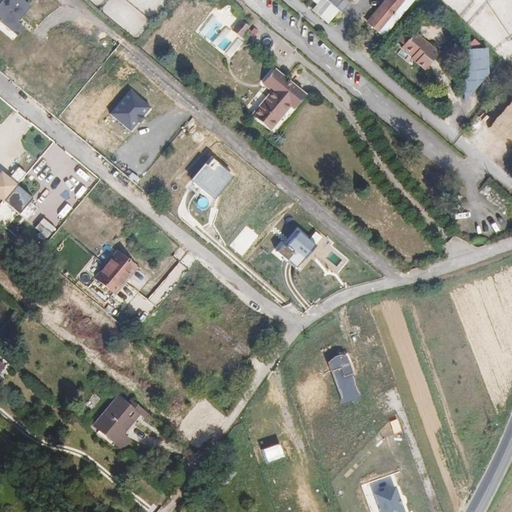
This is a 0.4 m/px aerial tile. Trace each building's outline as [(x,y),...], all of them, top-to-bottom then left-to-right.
[(31,6),(24,0),(2,0),(0,3),(0,21),(17,35),(24,27),(18,23),(31,6)] [(324,0),(341,13),(351,0),(324,0)] [(387,0),(367,24),(377,32),(404,0),(387,0)] [(240,20),(236,26),(244,33),(249,27),(240,20)] [(241,38),(244,33),(236,26),(232,30),(241,38)] [(397,39),(403,45),(411,35),(405,30),(397,39)] [(417,61),(415,63),(425,70),(439,53),(414,32),(411,35),(403,45),(401,48),(411,57),(417,61)] [(488,48),(464,48),(465,90),(480,90),(479,77),(489,77),(488,48)] [(274,70),(265,80),(296,106),(305,95),(274,70)] [(293,109),(296,106),(265,80),(262,84),(271,92),(251,115),(270,131),(290,107),(293,109)] [(150,108),(129,91),(111,114),(132,131),(150,108)] [(246,109),(252,114),(262,100),(256,96),(246,109)] [(234,178),(213,160),(207,166),(205,165),(190,182),(214,203),(234,178)] [(0,173),(0,201),(17,216),(33,197),(2,171),(0,173)] [(110,232),(118,222),(112,218),(111,218),(104,213),(99,220),(108,229),(107,230),(110,232)] [(41,218),(35,229),(50,237),(56,226),(41,218)] [(315,247),(299,233),(280,255),(297,269),(315,247)] [(118,252),(95,278),(114,294),(136,268),(118,252)] [(347,354),(329,359),(343,403),(361,398),(347,354)] [(130,440),(126,436),(123,434),(139,415),(129,406),(117,397),(93,426),(122,450),(130,440)] [(133,402),(129,406),(139,415),(142,417),(144,419),(148,414),(133,402)] [(126,436),(142,417),(139,415),(123,434),(126,436)] [(280,443),(262,449),(266,463),(285,457),(280,443)] [(205,485),(211,491),(221,480),(228,484),(237,473),(223,462),(205,485)] [(404,511),(396,485),(374,492),(380,511),(404,511)]
